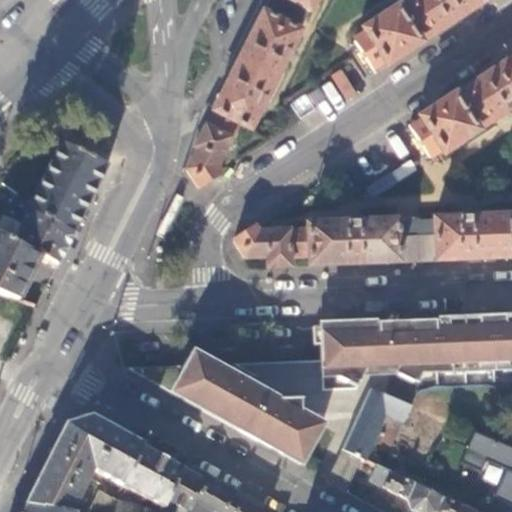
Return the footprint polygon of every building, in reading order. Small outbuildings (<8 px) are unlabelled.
[(309,12),(286,0),(273,0),(262,20),(219,96),(211,111),(214,112),(238,124),(247,129),(309,12)] [(315,0),(286,0),(309,12),(315,0)] [(485,0),(409,0),(397,8),(419,43),(485,0)] [(419,43),(397,8),(362,31),(363,33),(353,40),(374,73),(419,43)] [(511,107),(511,56),(451,97),(474,132),(511,107)] [(335,109),(346,103),(331,80),(321,86),(335,109)] [(307,94),(291,102),(297,115),(313,107),(307,94)] [(451,97),(406,125),(427,157),(438,150),(441,154),(474,132),(451,97)] [(198,188),(220,174),(215,167),(238,124),(214,112),(201,135),(194,148),(197,150),(186,170),(198,188)] [(61,144),(29,211),(75,233),(98,188),(109,165),(61,144)] [(75,233),(29,211),(16,237),(8,233),(7,236),(5,239),(41,256),(59,265),(67,250),(75,233)] [(511,215),(432,219),(434,261),(468,260),(511,258),(511,215)] [(417,262),(434,261),(432,219),(305,224),(306,228),(307,256),(308,266),(355,264),(397,262),(396,240),(416,239),(417,262)] [(307,256),(306,228),(257,230),(254,225),(231,240),(244,259),(265,258),(266,267),(289,267),(289,257),(307,256)] [(0,232),(0,293),(19,300),(29,279),(41,256),(5,239),(7,236),(0,232)] [(397,262),(417,262),(416,239),(396,240),(397,262)] [(511,317),(467,319),(406,321),(407,337),(484,369),(487,363),(510,372),(511,371),(511,317)] [(407,337),(406,321),(398,321),(391,322),(387,330),(407,337)] [(387,330),(391,322),(360,323),(318,324),(321,377),(332,376),(347,384),(350,379),(362,384),(364,380),(387,330)] [(407,346),(407,337),(387,330),(364,380),(375,378),(393,375),(407,346)] [(484,369),(407,337),(407,346),(393,375),(414,384),(419,371),(424,373),(446,373),(446,375),(483,372),(484,369)] [(191,356),(188,361),(185,367),(210,366),(191,356)] [(260,443),(262,446),(269,450),(283,458),(286,450),(304,461),(318,436),(316,434),(315,433),(320,424),(300,401),(278,404),(210,366),(185,367),(188,361),(184,362),(182,364),(181,366),(179,368),(177,372),(175,375),(174,379),(174,383),(174,386),(169,395),(174,398),(177,393),(176,389),(240,429),(238,433),(256,443),(257,441),(260,443)] [(507,372),(510,372),(487,363),(484,369),(497,369),(502,369),(502,372),(503,372),(507,372)] [(418,386),(424,373),(419,371),(414,384),(418,386)] [(361,387),(362,384),(350,379),(347,384),(359,391),(361,387)] [(177,393),(174,398),(238,433),(240,429),(176,389),(177,393)] [(411,409),(371,392),(344,451),(363,459),(366,461),(387,417),(404,425),(411,409)] [(24,505),(24,506),(68,511),(92,467),(121,484),(142,447),(121,436),(91,420),(67,426),(53,451),(30,494),(24,505)] [(511,451),(472,435),(459,465),(478,475),(483,464),(504,473),(492,499),(511,507),(511,451)] [(163,459),(142,447),(121,484),(162,508),(167,501),(183,470),(163,459)] [(283,458),(300,467),(304,461),(286,450),(283,458)] [(363,459),(344,451),(333,471),(327,482),(345,492),(363,459)] [(460,511),(463,507),(378,467),(371,481),(410,501),(411,511),(412,511),(460,511)] [(196,477),(183,470),(167,501),(187,511),(190,511),(207,483),(196,477)] [(259,511),(228,495),(207,483),(190,511),(206,511),(207,511),(209,511),(259,511)] [(114,511),(117,500),(100,490),(86,511),(114,511)] [(511,511),(511,507),(492,499),(485,511),(511,511)] [(118,500),(117,500),(114,511),(138,511),(140,506),(118,500)]
